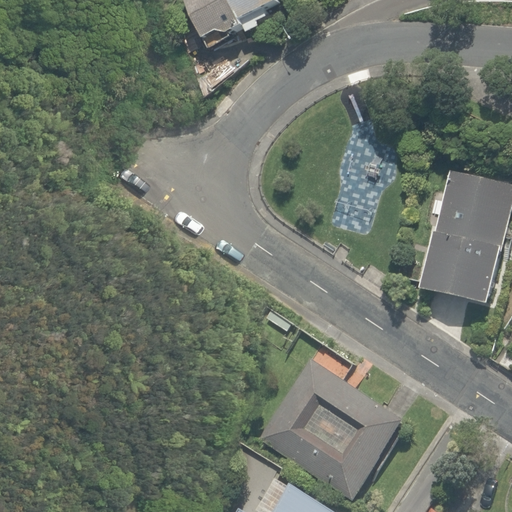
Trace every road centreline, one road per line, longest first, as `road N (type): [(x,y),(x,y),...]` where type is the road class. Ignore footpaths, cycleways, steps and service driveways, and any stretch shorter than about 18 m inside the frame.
road 1 (residential): [(181,187),(511,418)]
road 2 (residential): [(349,47),(276,89),(181,187)]
road 3 (residential): [(511,42),(409,35),(349,47)]
